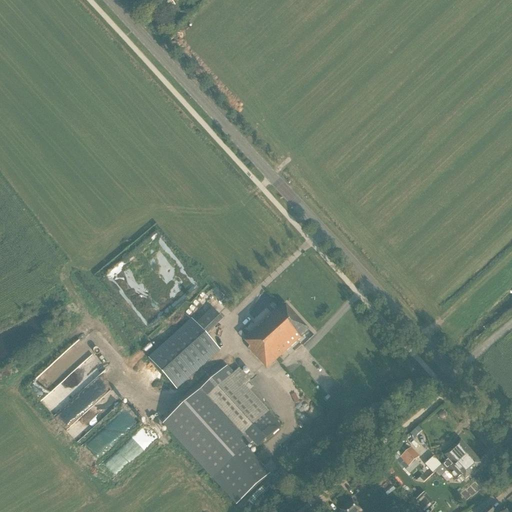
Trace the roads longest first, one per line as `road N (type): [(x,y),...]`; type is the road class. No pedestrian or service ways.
road 1 (tertiary): [(511,434),(109,0)]
road 2 (track): [(447,391),(303,511)]
